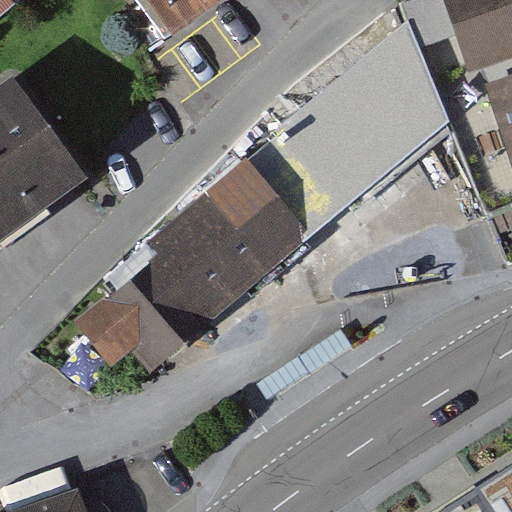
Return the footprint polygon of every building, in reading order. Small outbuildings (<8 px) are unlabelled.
[(139,0),(167,38),(219,0),(139,0)] [(511,0),(445,0),(478,84),(511,71),(511,0)] [(407,33),(104,285),(114,296),(80,324),(118,370),(133,358),(149,378),(449,129),(407,33)] [(0,99),(0,244),(90,182),(22,85),(0,99)] [(511,94),(491,101),(511,168),(511,94)] [(338,332),(257,386),(268,403),(349,349),(338,332)] [(18,511),(79,511),(57,483),(18,511)] [(511,511),(511,487),(472,511),(511,511)]
